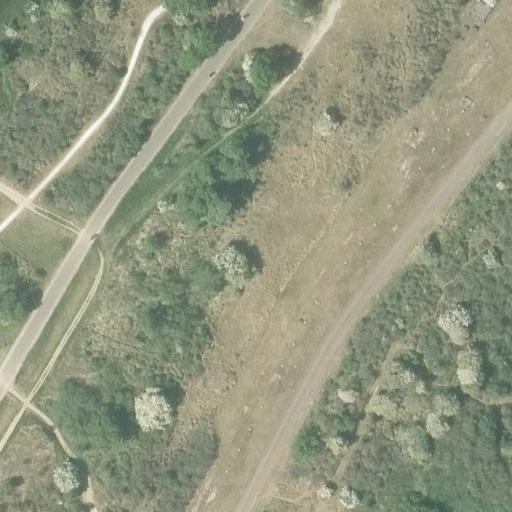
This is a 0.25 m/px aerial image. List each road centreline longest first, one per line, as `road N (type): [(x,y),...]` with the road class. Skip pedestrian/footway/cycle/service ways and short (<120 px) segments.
road 1 (track): [(241,511),(341,321),(511,108)]
road 2 (unknown): [(105,251),(291,75),(330,23),(337,0)]
road 3 (unknown): [(0,446),(89,302),(105,251)]
road 4 (unknown): [(105,251),(87,233),(0,190)]
